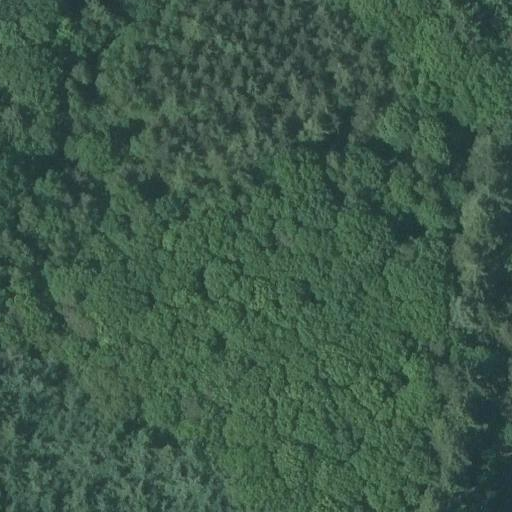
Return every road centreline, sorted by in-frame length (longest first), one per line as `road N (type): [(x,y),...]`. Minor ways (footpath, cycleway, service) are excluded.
road 1 (track): [(511,210),(462,511)]
road 2 (track): [(511,124),(372,0)]
